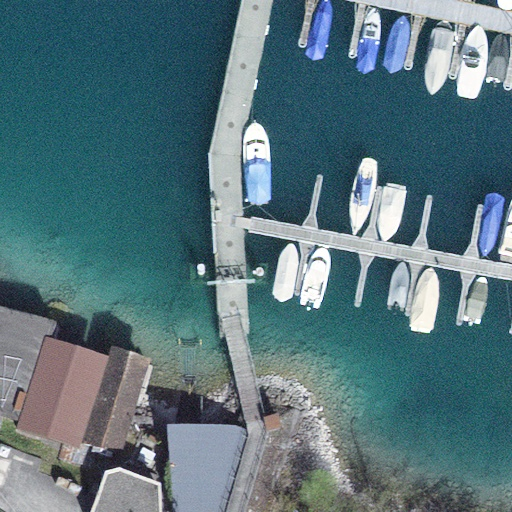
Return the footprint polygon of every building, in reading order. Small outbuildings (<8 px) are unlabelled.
[(105,441),(124,447),(131,423),(150,363),(111,350),(107,365),(49,343),(55,327),(0,315),(0,418),(20,424),(18,432),(80,451),(82,445),(101,451),(105,441)] [(226,511),(251,429),(202,432),(205,511),(226,511)] [(172,511),(205,511),(202,432),(170,433),(172,511)] [(101,451),(121,457),(124,447),(105,441),(101,451)] [(158,511),(158,490),(120,475),(107,479),(100,499),(109,503),(105,511),(158,511)] [(94,511),(105,511),(109,503),(100,499),(94,511)]
